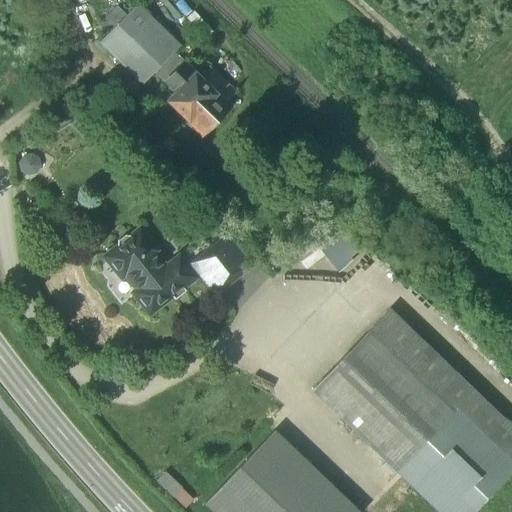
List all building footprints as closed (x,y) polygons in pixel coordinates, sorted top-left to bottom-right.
[(137,7),(127,17),(168,58),(179,46),(137,7)] [(168,58),(127,17),(108,36),(148,75),(152,70),(154,72),(168,58)] [(148,75),(108,36),(98,46),(140,87),(154,72),(152,70),(148,75)] [(228,108),(183,65),(165,84),(175,93),(166,102),(200,136),(228,108)] [(15,175),(40,189),(56,162),(39,152),(37,155),(27,149),(14,170),(17,172),(15,175)] [(153,251),(139,232),(131,238),(131,237),(124,237),(117,242),(116,249),(117,250),(109,256),(108,262),(118,274),(125,274),(138,291),(134,294),(149,313),(193,279),(192,278),(199,273),(193,265),(186,270),(178,260),(165,270),(151,253),(153,251)] [(225,240),(193,265),(199,273),(215,294),(248,268),(225,240)] [(511,428),(389,311),(370,331),(511,467),(511,428)] [(473,511),(511,471),(511,467),(370,331),(312,392),(437,511),(473,511)] [(356,511),(273,432),(204,504),(211,511),(356,511)] [(182,506),(192,496),(163,469),(154,479),(182,506)]
